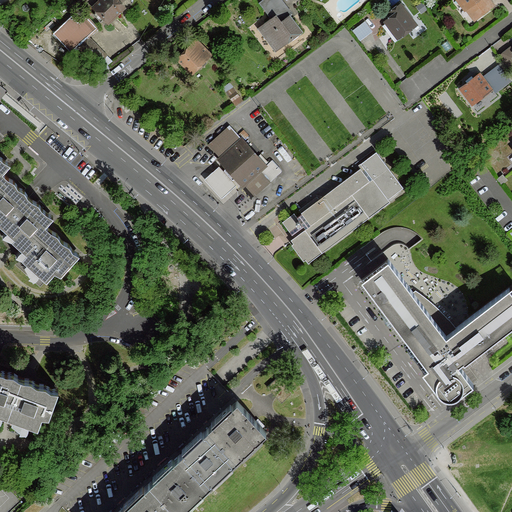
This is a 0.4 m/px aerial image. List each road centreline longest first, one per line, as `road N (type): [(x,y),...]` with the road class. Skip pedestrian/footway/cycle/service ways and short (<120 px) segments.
road 1 (residential): [(0,337),(95,331),(123,304),(133,273),(129,241),(110,211),(0,111)]
road 2 (primary): [(294,316),(233,248),(77,111)]
road 3 (primary): [(294,316),(316,384),(320,431),(304,473),(268,511)]
road 4 (residential): [(77,111),(215,0)]
road 5 (primary): [(394,453),(294,316)]
road 6 (tertiary): [(394,453),(429,440),(511,380)]
road 7 (residential): [(511,21),(412,96)]
